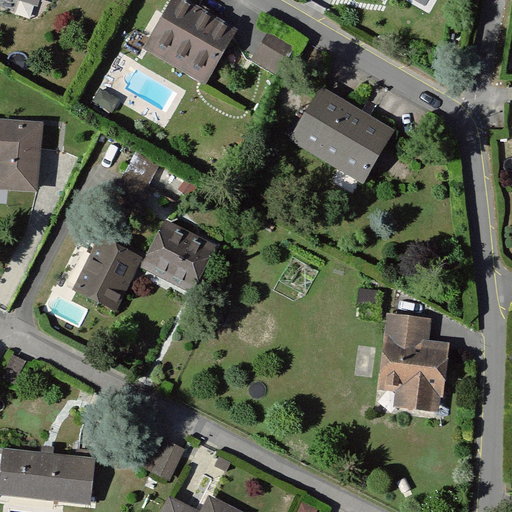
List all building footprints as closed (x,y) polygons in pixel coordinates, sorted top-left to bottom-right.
[(0,0),(0,5),(38,17),(43,0),(0,0)] [(238,39),(174,4),(147,52),(212,87),(238,39)] [(279,67),(288,42),(264,33),(255,58),(279,67)] [(314,100),(286,147),(365,194),(393,148),(314,100)] [(43,123),(0,119),(0,188),(37,192),(43,123)] [(141,267),(193,293),(217,245),(165,220),(141,267)] [(143,258),(100,236),(73,290),(116,312),(143,258)] [(379,407),(445,412),(451,344),(428,342),(429,321),(386,318),(379,407)] [(149,469),(179,474),(185,440),(155,435),(149,469)] [(0,483),(0,493),(90,504),(95,459),(4,449),(0,483)]
